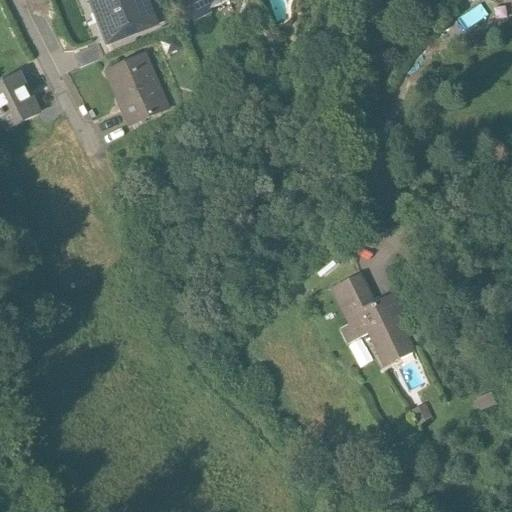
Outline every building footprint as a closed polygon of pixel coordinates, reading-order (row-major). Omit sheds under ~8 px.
[(154,29),(143,0),(87,0),(103,42),(132,32),(133,37),(154,29)] [(181,0),(184,5),(190,6),(197,20),(235,0),(181,0)] [(484,37),(464,39),(465,51),(485,49),(484,37)] [(142,59),(103,76),(104,78),(108,76),(123,110),(118,112),(126,130),(165,113),(142,59)] [(24,87),(18,76),(0,85),(0,119),(6,132),(38,116),(23,87),(24,87)] [(334,266),(319,278),(321,281),(336,269),(334,266)] [(413,357),(397,325),(390,329),(379,306),(373,309),(358,281),(329,295),(347,331),(339,335),(346,350),(366,340),(383,373),(413,357)] [(390,329),(397,325),(402,323),(391,300),(379,306),(390,329)] [(424,409),(411,415),(418,430),(431,424),(424,409)]
